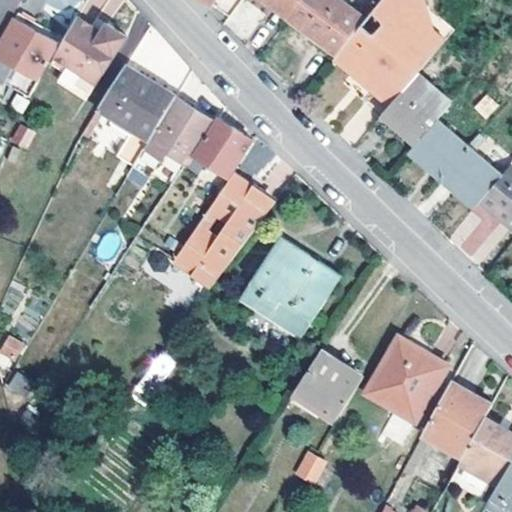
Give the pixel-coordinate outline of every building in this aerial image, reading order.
[(0,0),(0,37),(20,0),(0,0)] [(269,0),(289,15),(299,0),(269,0)] [(313,33),(337,0),(299,0),(289,15),(313,33)] [(339,53),(366,19),(340,0),(337,0),(313,33),(339,53)] [(435,31),(396,0),(381,0),(366,19),(339,53),(336,57),(357,75),(365,74),(370,78),(370,85),(392,103),(417,73),(437,51),(426,41),(435,31)] [(18,17),(0,49),(0,55),(41,78),(61,43),(18,17)] [(79,20),(53,67),(67,74),(71,66),(100,84),(128,35),(114,27),(108,37),(104,42),(93,36),(96,30),(79,20)] [(108,37),(96,30),(93,36),(104,42),(108,37)] [(446,40),(435,31),(426,41),(437,51),(446,40)] [(177,95),(128,64),(100,109),(150,139),(177,95)] [(437,119),(451,103),(417,73),(392,103),(384,112),(418,141),(437,119)] [(370,78),(365,74),(357,75),(370,85),(370,78)] [(484,93),(473,108),(487,119),(498,104),(484,93)] [(217,122),(177,95),(150,139),(146,146),(165,159),(170,154),(188,166),(197,152),(217,122)] [(377,120),(411,149),(418,141),(384,112),(377,120)] [(217,122),(197,152),(230,174),(254,140),(220,116),(217,122)] [(418,141),(411,149),(476,206),(479,203),(501,176),(437,119),(418,141)] [(27,149),(35,131),(19,123),(10,141),(27,149)] [(506,219),(503,223),(511,231),(511,168),(509,166),(501,176),(479,203),(492,213),(496,209),(506,219)] [(132,168),(124,181),(140,189),(147,176),(132,168)] [(276,201),(236,173),(178,258),(214,284),(276,201)] [(496,209),(492,213),(503,223),(506,219),(496,209)] [(242,297),(303,336),(342,276),(283,237),(242,297)] [(451,365),(401,334),(369,391),(418,419),(451,365)] [(11,335),(1,350),(18,361),(28,345),(11,335)] [(178,361),(165,349),(131,394),(145,406),(155,391),(151,386),(162,371),(167,375),(178,361)] [(365,375),(324,349),(296,392),(337,419),(365,375)] [(19,372),(11,385),(27,397),(36,383),(19,372)] [(463,457),(486,415),(493,403),(453,381),(424,434),(463,457)] [(511,465),(511,429),(486,415),(463,457),(460,462),(501,484),(511,465)] [(383,436),(404,442),(410,422),(389,416),(383,436)] [(307,478),(321,455),(310,450),(297,473),(307,478)] [(321,455),(307,478),(317,483),(330,460),(321,455)] [(511,465),(501,484),(494,496),(511,508),(511,465)]
